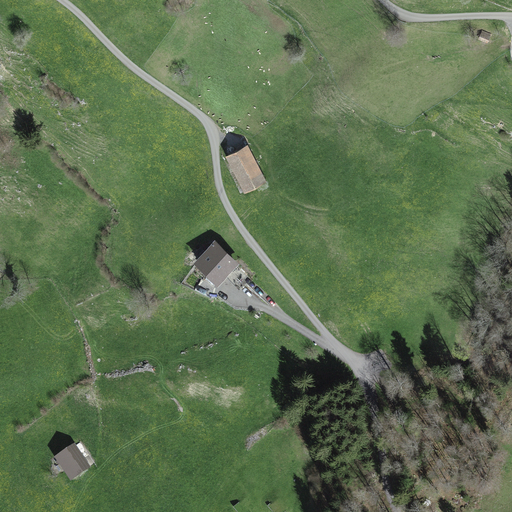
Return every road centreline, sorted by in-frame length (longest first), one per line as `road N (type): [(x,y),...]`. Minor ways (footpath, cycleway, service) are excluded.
road 1 (unclassified): [(61,0),(131,66),(208,122),(230,210),(338,350),(365,373),(394,511)]
road 2 (unclassified): [(383,0),(407,14),(511,15)]
